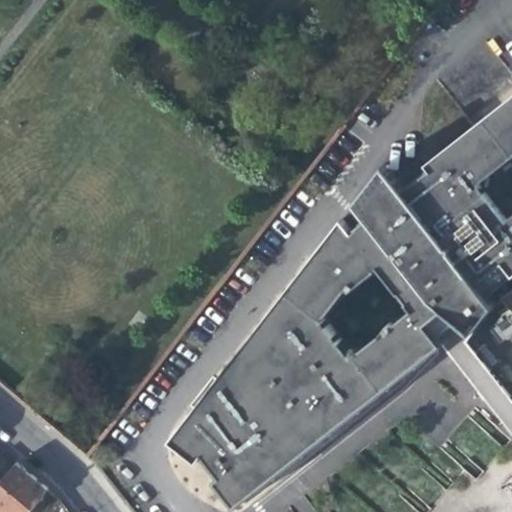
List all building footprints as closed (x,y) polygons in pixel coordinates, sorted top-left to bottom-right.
[(511,93),(472,125),(476,131),(511,102),(511,93)] [(217,481),(238,507),(444,345),(461,332),(467,340),(493,303),(486,294),(511,273),(511,102),(476,131),(472,125),(426,161),(430,167),(403,188),(384,163),(382,165),(354,200),(366,216),(351,228),(342,216),(167,440),(195,462),(200,456),(223,476),(217,481)] [(366,216),(354,200),(342,216),(351,228),(366,216)] [(461,332),(444,345),(511,431),(511,397),(467,340),(461,332)] [(96,446),(101,450),(105,445),(100,441),(96,446)] [(0,455),(0,476),(1,477),(10,461),(0,455)] [(0,511),(29,511),(48,490),(28,473),(16,463),(0,482),(0,511)] [(66,511),(57,500),(47,511),(66,511)]
